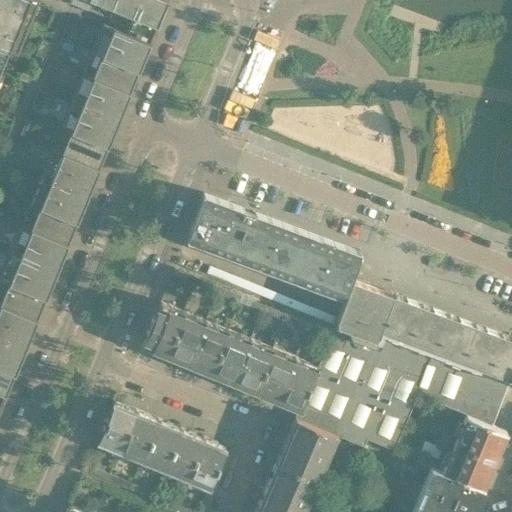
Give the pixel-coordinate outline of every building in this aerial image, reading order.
[(0,0),(0,14),(28,26),(37,4),(38,0),(0,0)] [(88,9),(91,0),(67,0),(67,1),(88,9)] [(109,18),(116,0),(91,0),(88,9),(109,18)] [(130,27),(141,0),(116,0),(109,18),(126,25),(130,27)] [(149,41),(165,0),(141,0),(130,27),(126,25),(124,31),(149,41)] [(54,29),(61,13),(53,10),(46,26),(54,29)] [(17,54),(28,26),(0,14),(0,45),(8,49),(8,50),(17,54)] [(70,34),(76,18),(69,15),(62,30),(70,34)] [(138,69),(148,42),(149,41),(124,31),(102,22),(91,50),(138,69)] [(42,58),(49,42),(41,39),(35,55),(42,58)] [(0,68),(8,50),(8,49),(0,45),(0,68)] [(64,50),(56,46),(51,57),(60,61),(64,50)] [(129,91),(138,69),(91,50),(82,72),(129,91)] [(49,84),(56,68),(48,65),(41,81),(49,84)] [(118,117),(129,91),(82,72),(71,98),(118,117)] [(28,83),(30,76),(24,73),(21,79),(19,79),(28,83)] [(24,91),(28,83),(19,79),(18,80),(15,87),(24,91)] [(39,109),(46,93),(38,90),(31,106),(39,109)] [(118,117),(71,98),(60,125),(107,144),(118,117)] [(15,113),(19,105),(11,102),(8,110),(15,113)] [(34,122),(26,118),(20,134),(27,137),(34,122)] [(107,144),(60,125),(51,147),(98,166),(107,144)] [(25,144),(17,141),(10,157),(18,160),(25,144)] [(98,166),(51,147),(40,174),(87,193),(98,166)] [(15,169),(7,165),(0,181),(8,184),(15,169)] [(87,193),(40,174),(29,201),(76,220),(87,193)] [(360,251),(202,193),(185,239),(343,298),(350,277),(360,251)] [(76,220),(29,201),(20,223),(66,242),(76,220)] [(66,242),(20,223),(9,250),(56,269),(66,242)] [(56,269),(9,250),(0,271),(0,277),(45,296),(56,269)] [(173,269),(171,274),(195,283),(197,278),(173,269)] [(45,296),(0,277),(0,303),(36,318),(45,296)] [(381,378),(396,339),(412,300),(350,277),(343,298),(330,331),(328,336),(329,336),(316,365),(299,408),(298,407),(294,416),(337,435),(362,444),(365,437),(392,448),(415,393),(381,378)] [(219,287),(197,278),(195,283),(217,292),(219,287)] [(242,296),(219,287),(217,292),(240,301),(242,296)] [(317,311),(272,292),(268,300),(313,319),(317,311)] [(263,305),(242,296),(240,301),(261,310),(263,305)] [(511,337),(412,300),(396,339),(508,380),(511,382),(511,337)] [(160,301),(142,343),(166,353),(184,311),(160,301)] [(36,318),(0,303),(0,334),(25,344),(36,318)] [(286,313),(263,305),(261,310),(284,319),(286,313)] [(184,311),(166,353),(210,371),(228,329),(184,311)] [(308,322),(286,313),(284,319),(306,327),(308,322)] [(330,331),(308,322),(306,327),(328,336),(330,331)] [(272,347),(228,329),(210,371),(254,389),(272,347)] [(25,344),(0,334),(0,365),(14,371),(25,344)] [(508,380),(396,339),(381,378),(415,393),(467,414),(491,425),(508,380)] [(316,365),(272,347),(254,389),(298,407),(299,408),(316,365)] [(0,365),(0,392),(4,394),(14,371),(0,365)] [(135,409),(112,400),(95,441),(118,450),(135,409)] [(157,419),(135,409),(118,450),(140,459),(157,419)] [(480,490),(505,430),(491,425),(467,414),(441,473),(480,490)] [(294,416),(284,440),(327,458),(337,435),(294,416)] [(179,428),(157,419),(140,459),(162,468),(179,428)] [(200,437),(179,428),(162,468),(183,477),(200,437)] [(224,446),(200,437),(183,477),(208,487),(224,446)] [(284,440),(274,463),(317,481),(327,458),(284,440)] [(351,441),(345,457),(343,456),(340,464),(347,468),(357,444),(351,441)] [(274,463),(265,485),(308,503),(317,481),(274,463)] [(108,473),(85,464),(82,470),(105,479),(108,473)] [(347,468),(340,464),(337,471),(339,471),(332,488),(338,490),(347,468)] [(434,470),(419,506),(432,511),(470,511),(480,490),(441,473),(434,470)] [(130,482),(108,473),(105,479),(128,488),(130,482)] [(102,483),(81,474),(78,480),(100,488),(102,483)] [(152,491),(130,482),(128,488),(150,497),(152,491)] [(125,492),(102,483),(100,488),(122,498),(125,492)] [(265,485),(255,507),(267,511),(303,511),(308,503),(265,485)] [(325,500),(321,509),(328,511),(338,490),(332,488),(327,501),(325,500)] [(173,500),(152,491),(150,497),(171,506),(173,500)] [(146,501),(125,492),(122,498),(144,506),(146,501)] [(196,511),(197,510),(173,500),(171,506),(184,511),(196,511)] [(168,511),(169,510),(146,501),(144,506),(157,511),(168,511)]
